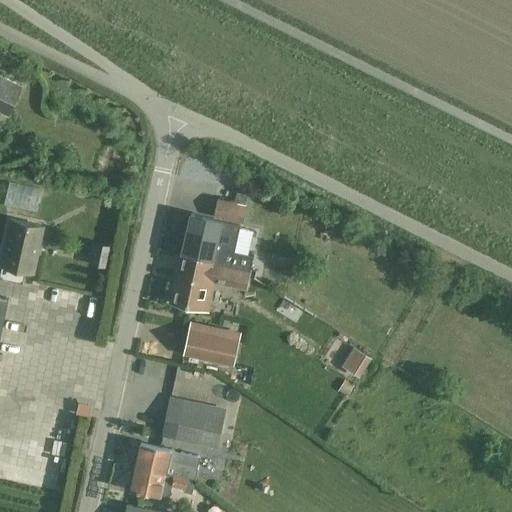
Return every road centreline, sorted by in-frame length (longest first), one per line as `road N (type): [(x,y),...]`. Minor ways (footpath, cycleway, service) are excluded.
road 1 (unclassified): [(511,276),(173,113)]
road 2 (residential): [(86,511),(161,169)]
road 3 (unclassified): [(511,137),(236,0)]
road 4 (unclassified): [(143,101),(113,69),(7,0)]
road 5 (unclassified): [(143,101),(0,28)]
